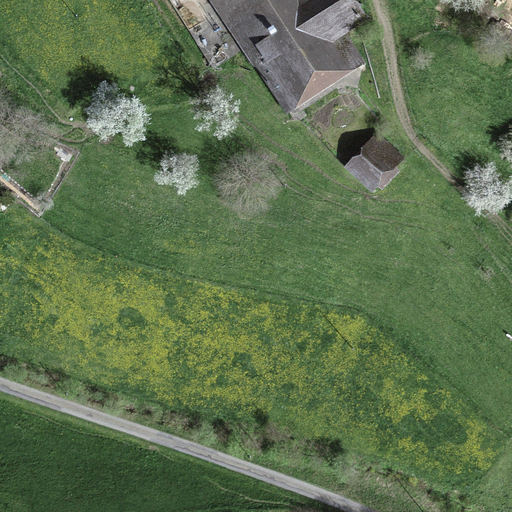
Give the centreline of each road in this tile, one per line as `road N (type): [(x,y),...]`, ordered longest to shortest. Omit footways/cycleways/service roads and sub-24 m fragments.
road 1 (unclassified): [(0,383),(360,511)]
road 2 (track): [(380,0),(387,71),(404,116),(452,186),(511,242)]
